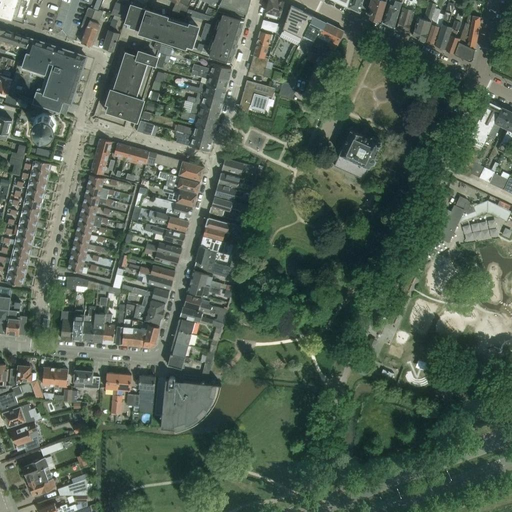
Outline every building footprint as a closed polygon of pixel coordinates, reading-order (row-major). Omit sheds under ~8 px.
[(30,0),(0,0),(1,0),(1,2),(0,1),(0,16),(24,24),(30,0)] [(178,0),(177,3),(176,2),(172,10),(184,16),(188,6),(191,0),(178,0)] [(202,0),(210,4),(206,13),(214,16),(217,11),(220,0),(202,0)] [(250,0),(220,0),(217,11),(226,13),(230,5),(247,12),(250,0)] [(280,16),(284,1),(280,0),(268,0),(265,12),(280,16)] [(360,10),(362,0),(347,0),(347,3),(347,5),(360,10)] [(369,0),(368,6),(370,7),(369,13),(370,16),(380,20),(385,0),(369,0)] [(388,0),(382,21),(394,26),(401,0),(388,0)] [(403,0),(402,6),(396,27),(408,32),(412,16),(416,0),(411,0),(411,1),(408,0),(403,0)] [(412,16),(408,32),(412,34),(412,35),(424,40),(434,8),(436,3),(429,1),(428,2),(423,19),(417,17),(417,18),(412,16)] [(444,49),(451,27),(446,25),(453,4),(448,2),(440,26),(435,45),(444,49)] [(101,3),(99,12),(107,14),(110,5),(101,3)] [(116,3),(112,14),(125,18),(129,8),(116,3)] [(167,20),(168,17),(132,5),(128,17),(127,17),(125,23),(141,28),(140,31),(192,48),(193,44),(192,44),(197,26),(190,24),(189,27),(167,20)] [(230,5),(226,13),(245,19),(247,12),(230,5)] [(313,16),(291,5),(283,28),(302,37),(305,32),(313,16)] [(91,21),(94,10),(87,8),(82,24),(87,26),(84,34),(83,34),(83,36),(81,43),(91,46),(99,24),(91,21)] [(435,45),(440,26),(435,25),(440,10),(434,8),(424,40),(435,45)] [(237,41),(239,35),(243,20),(222,13),(219,24),(216,23),(216,24),(219,25),(215,35),(237,41)] [(472,59),(480,17),(468,15),(459,38),(454,54),(469,61),(472,59)] [(302,37),(301,39),(312,45),(313,43),(312,42),(313,40),(316,36),(317,36),(321,29),(322,30),(326,22),(313,16),(305,32),(302,37)] [(117,21),(112,19),(103,47),(108,48),(107,51),(113,53),(119,33),(114,31),(117,21)] [(276,32),(278,24),(263,20),(261,28),(276,32)] [(454,54),(459,38),(455,36),(460,23),(453,21),(451,27),(444,49),(454,54)] [(327,46),(336,27),(326,22),(322,30),(321,29),(317,36),(316,36),(313,40),(312,42),(313,43),(312,45),(324,51),(327,46)] [(343,30),(336,27),(327,46),(335,50),(343,30)] [(28,47),(31,38),(5,30),(0,28),(0,50),(20,57),(19,61),(23,62),(28,47)] [(273,34),(260,31),(257,43),(267,46),(269,39),(271,40),(273,34)] [(230,63),(235,48),(237,41),(215,35),(212,45),(209,44),(212,45),(209,56),(230,63)] [(71,103),(86,56),(31,38),(28,47),(23,62),(21,66),(22,66),(21,69),(45,77),(40,92),(36,91),(32,103),(60,112),(64,101),(71,103)] [(264,58),(267,46),(257,43),(254,54),(264,58)] [(136,119),(157,56),(140,51),(138,57),(127,53),(127,52),(124,51),(121,59),(105,110),(123,116),(123,115),(136,119)] [(315,55),(309,52),(305,60),(311,63),(315,55)] [(265,67),(268,60),(253,55),(249,71),(268,77),(271,69),(265,67)] [(0,56),(0,62),(13,66),(15,60),(2,56),(2,57),(0,56)] [(13,66),(0,62),(0,67),(11,71),(13,66)] [(228,79),(231,69),(212,63),(211,68),(193,64),(192,69),(200,71),(201,71),(228,79)] [(315,100),(327,72),(316,67),(304,95),(315,100)] [(158,71),(154,80),(160,82),(161,82),(164,72),(158,71)] [(226,89),(228,79),(201,71),(200,75),(202,76),(200,82),(206,84),(226,89)] [(274,71),(272,79),(279,81),(281,73),(274,71)] [(12,79),(9,78),(0,75),(0,91),(8,94),(12,79)] [(154,80),(152,89),(157,90),(160,82),(154,80)] [(275,88),(247,80),(238,110),(248,113),(250,105),(252,105),(251,107),(264,110),(267,98),(265,97),(266,95),(272,97),(275,88)] [(284,81),(279,94),(289,97),(292,98),(295,91),(292,89),(294,85),(284,81)] [(223,100),(226,89),(206,84),(205,89),(192,85),(191,90),(197,93),(223,100)] [(220,110),(223,100),(197,93),(196,97),(188,95),(187,101),(200,105),(220,110)] [(8,95),(6,101),(17,105),(19,98),(8,95)] [(484,141),(500,107),(487,100),(471,135),(477,138),(473,146),(475,147),(465,166),(470,169),(471,169),(484,141)] [(217,120),(220,110),(200,105),(199,109),(186,106),(185,110),(190,112),(189,113),(217,120)] [(500,107),(487,135),(492,138),(494,139),(499,126),(502,127),(510,111),(500,107)] [(149,120),(151,113),(144,111),(141,118),(149,120)] [(214,131),(217,120),(189,113),(182,111),(180,118),(188,120),(188,118),(196,119),(195,122),(194,125),(214,131)] [(40,134),(44,135),(48,134),(51,133),(54,130),(55,126),(56,122),(55,119),(53,116),(50,114),(46,113),(43,112),(40,113),(37,115),(34,118),(33,122),(33,126),(34,129),(37,132),(40,134)] [(503,153),(511,135),(511,112),(511,113),(504,128),(507,130),(497,150),(503,153)] [(0,132),(8,135),(9,129),(12,120),(0,116),(0,132)] [(143,132),(146,122),(140,121),(137,131),(143,132)] [(149,134),(152,124),(146,122),(143,132),(149,134)] [(211,141),(214,131),(194,125),(193,128),(178,124),(176,131),(211,141)] [(369,138),(365,136),(356,131),(355,128),(352,127),(348,128),(347,131),(348,134),(334,165),(363,178),(369,163),(372,163),(373,163),(374,159),(373,156),(379,142),(378,139),(373,136),(370,137),(369,138)] [(209,151),(211,141),(176,131),(175,136),(177,136),(176,142),(197,147),(209,151)] [(114,148),(115,142),(100,138),(97,149),(108,153),(110,147),(114,148)] [(124,160),(128,146),(117,143),(114,155),(118,156),(117,158),(124,160)] [(22,160),(25,146),(19,145),(17,153),(12,152),(10,157),(22,160)] [(135,162),(138,149),(128,146),(124,160),(135,162)] [(106,164),(108,153),(97,149),(94,160),(106,164)] [(146,164),(149,152),(138,149),(135,162),(141,164),(141,162),(146,164)] [(154,166),(155,162),(157,153),(149,151),(149,152),(146,164),(154,166)] [(204,167),(157,153),(155,162),(173,168),(173,166),(180,168),(179,174),(200,180),(204,167)] [(19,174),(22,160),(10,157),(9,163),(14,164),(12,173),(19,174)] [(256,166),(226,158),(225,157),(222,168),(241,174),(242,169),(254,172),(256,166)] [(47,173),(49,163),(36,160),(34,165),(25,163),(24,167),(33,169),(47,173)] [(103,174),(106,164),(94,160),(91,171),(103,174)] [(479,177),(484,167),(474,162),(469,173),(479,177)] [(467,176),(470,169),(465,166),(459,164),(456,171),(467,176)] [(489,182),(494,173),(494,172),(484,167),(479,177),(489,182)] [(45,182),(47,173),(33,169),(32,174),(31,179),(45,182)] [(197,192),(199,182),(160,171),(158,177),(166,179),(164,185),(177,188),(177,187),(197,192)] [(256,195),(259,180),(252,178),(250,185),(238,182),(239,177),(220,172),(217,184),(252,194),(256,195)] [(503,190),(508,180),(494,173),(489,182),(489,183),(503,190)] [(90,175),(88,184),(101,188),(104,178),(90,175)] [(508,180),(503,190),(511,193),(511,179),(509,178),(508,180)] [(43,191),(45,182),(31,179),(29,188),(43,191)] [(0,199),(6,201),(8,187),(0,184),(0,199)] [(88,184),(85,193),(99,196),(106,198),(107,193),(113,195),(114,191),(101,188),(88,184)] [(252,194),(217,184),(215,194),(233,199),(234,195),(251,200),(252,194)] [(193,205),(196,194),(177,188),(164,185),(162,191),(169,193),(168,199),(193,205)] [(41,201),(43,191),(29,188),(28,193),(27,198),(41,201)] [(97,205),(99,196),(85,193),(83,202),(97,205)] [(139,193),(135,206),(139,207),(140,207),(143,194),(139,193)] [(212,206),(211,206),(210,213),(222,216),(224,209),(229,211),(230,207),(246,212),(248,205),(241,203),(214,196),(211,206),(212,206)] [(441,207),(428,233),(449,242),(458,223),(459,221),(458,217),(472,212),(470,207),(467,199),(459,196),(455,205),(454,205),(451,211),(441,207)] [(189,221),(192,207),(155,197),(154,201),(156,204),(168,208),(166,214),(189,221)] [(38,210),(41,201),(27,198),(25,207),(38,210)] [(485,201),(470,207),(472,212),(458,217),(459,221),(458,223),(486,212),(507,221),(510,212),(485,201)] [(83,202),(81,212),(95,215),(97,205),(83,202)] [(36,219),(38,210),(25,207),(22,216),(36,219)] [(186,231),(189,221),(166,214),(150,210),(149,216),(169,221),(167,226),(186,231)] [(106,223),(108,218),(95,215),(81,212),(79,221),(93,224),(100,226),(101,221),(106,223)] [(34,229),(36,219),(22,216),(21,221),(6,218),(5,222),(20,226),(34,229)] [(208,217),(206,226),(227,232),(227,233),(230,233),(240,236),(242,227),(208,217)] [(90,234),(93,224),(79,221),(77,231),(90,234)] [(182,244),(185,234),(154,225),(147,223),(146,223),(144,229),(164,235),(163,239),(182,244)] [(32,238),(34,229),(20,226),(18,235),(32,238)] [(228,242),(230,233),(227,233),(227,232),(206,226),(203,236),(228,242)] [(90,234),(77,231),(75,240),(88,243),(89,239),(102,242),(103,237),(90,234)] [(127,233),(125,241),(131,243),(132,238),(133,234),(131,234),(127,233)] [(30,248),(32,238),(18,235),(17,240),(4,237),(3,242),(16,245),(30,248)] [(244,247),(228,242),(203,236),(200,245),(219,251),(219,250),(220,251),(221,246),(231,249),(232,248),(243,252),(244,247)] [(88,243),(75,240),(74,240),(72,249),(86,253),(87,248),(106,253),(107,248),(88,243)] [(178,257),(181,247),(160,242),(158,246),(147,243),(145,248),(178,257)] [(27,257),(30,248),(16,245),(15,249),(14,254),(27,257)] [(219,254),(219,251),(200,245),(196,260),(197,260),(194,268),(234,279),(236,269),(214,262),(216,253),(219,254)] [(176,266),(178,257),(145,248),(144,252),(155,255),(154,260),(176,266)] [(84,262),(86,253),(72,249),(70,259),(84,262)] [(143,252),(141,259),(151,262),(153,255),(143,252)] [(125,266),(128,255),(122,253),(118,264),(125,266)] [(25,267),(27,257),(14,254),(13,259),(0,255),(0,260),(11,263),(25,267)] [(82,272),(84,262),(70,259),(68,269),(82,272)] [(23,276),(25,267),(11,263),(9,273),(23,276)] [(152,269),(140,266),(139,270),(172,279),(174,270),(153,264),(152,269)] [(169,288),(172,279),(139,270),(138,274),(143,275),(141,281),(169,288)] [(193,270),(190,281),(220,288),(221,284),(222,282),(212,280),(213,275),(193,270)] [(21,286),(23,276),(9,273),(7,282),(21,286)] [(77,286),(77,277),(67,276),(66,288),(76,289),(77,286)] [(87,287),(88,280),(77,277),(77,286),(87,287)] [(96,290),(97,283),(88,280),(87,287),(87,289),(96,290)] [(220,288),(190,281),(187,291),(207,296),(208,292),(219,294),(220,288)] [(108,291),(109,286),(97,283),(96,290),(108,291)] [(124,284),(123,289),(132,292),(136,293),(144,295),(166,302),(169,291),(154,287),(153,292),(133,286),(124,284)] [(0,286),(0,324),(7,325),(6,333),(19,334),(19,333),(24,333),(26,317),(19,317),(20,302),(10,300),(12,288),(0,286)] [(144,295),(141,305),(146,306),(146,308),(163,313),(164,309),(166,302),(144,295)] [(186,295),(184,304),(224,316),(226,310),(201,302),(202,299),(186,295)] [(122,343),(124,326),(122,326),(124,304),(119,304),(116,343),(122,344),(122,343)] [(140,308),(139,312),(146,314),(144,320),(160,324),(162,317),(163,313),(146,308),(146,306),(141,305),(140,308)] [(92,341),(94,313),(95,307),(88,306),(87,316),(84,316),(83,340),(92,341)] [(202,312),(183,306),(180,316),(211,325),(213,320),(201,317),(202,312)] [(72,339),(74,314),(74,313),(74,312),(62,310),(62,309),(59,335),(61,335),(60,338),(72,339)] [(84,316),(84,314),(85,310),(75,309),(74,312),(74,313),(74,314),(72,339),(83,340),(84,316)] [(103,342),(105,313),(94,313),(92,341),(103,342)] [(110,324),(111,314),(105,313),(103,342),(113,343),(114,324),(110,324)] [(131,330),(132,319),(124,318),(124,326),(122,343),(132,344),(134,331),(131,330)] [(195,322),(180,318),(177,329),(191,333),(195,322)] [(143,345),(147,328),(137,328),(137,320),(132,319),(131,330),(134,331),(132,344),(143,345)] [(155,342),(159,326),(146,323),(146,325),(148,325),(147,328),(143,345),(150,346),(155,342)] [(188,345),(191,333),(177,329),(173,341),(188,345)] [(376,341),(371,339),(368,346),(372,349),(376,341)] [(185,356),(188,345),(173,341),(170,352),(185,356)] [(211,363),(214,352),(209,351),(208,350),(205,362),(206,362),(211,363)] [(182,369),(185,356),(170,352),(167,364),(182,369)] [(208,373),(211,363),(206,362),(203,373),(208,373)] [(18,364),(18,369),(17,386),(19,385),(32,380),(33,380),(34,372),(30,372),(30,365),(29,365),(28,364),(25,364),(24,365),(18,364)] [(55,385),(56,368),(50,367),(49,366),(47,366),(46,367),(44,367),(43,384),(55,385)] [(67,386),(68,369),(66,368),(65,367),(63,367),(62,368),(56,368),(55,385),(67,386)] [(17,386),(18,369),(11,368),(9,384),(9,389),(11,388),(17,386)] [(93,371),(75,369),(75,381),(75,386),(99,388),(100,376),(92,376),(93,371)] [(429,379),(427,377),(427,378),(422,380),(420,381),(418,381),(416,381),(414,381),(412,379),(411,378),(409,375),(409,371),(407,372),(407,374),(407,375),(409,379),(410,380),(411,382),(414,383),(416,383),(418,383),(420,383),(422,382),(427,380),(429,379)] [(412,376),(410,371),(409,371),(409,375),(411,378),(412,379),(414,381),(416,381),(418,381),(420,381),(422,380),(427,378),(427,377),(426,376),(423,378),(421,379),(417,379),(415,379),(414,379),(413,378),(413,377),(412,376)] [(116,414),(119,373),(107,372),(106,388),(114,389),(112,414),(116,414)] [(130,390),(132,374),(119,373),(116,414),(121,414),(123,389),(130,390)] [(428,381),(427,380),(422,382),(420,383),(418,383),(416,383),(414,383),(411,382),(410,380),(409,379),(407,375),(407,374),(405,374),(406,375),(406,376),(406,377),(407,379),(408,381),(409,382),(411,384),(413,385),(415,385),(418,385),(420,385),(424,384),(426,383),(428,382),(428,381)] [(154,392),(155,376),(140,375),(139,387),(141,387),(140,395),(141,395),(140,400),(153,401),(154,392)] [(406,376),(406,375),(405,376),(406,379),(406,381),(408,383),(409,384),(411,385),(413,386),(415,386),(418,386),(420,386),(422,386),(424,385),(427,384),(428,383),(428,382),(426,383),(424,384),(420,385),(418,385),(415,385),(413,385),(411,384),(409,382),(408,381),(407,379),(406,377),(406,376)] [(220,388),(221,385),(221,384),(221,381),(216,381),(215,380),(215,379),(214,379),(213,378),(212,378),(212,379),(211,379),(211,380),(210,380),(210,383),(183,380),(183,381),(184,381),(183,385),(175,382),(175,379),(175,378),(174,378),(174,377),(173,376),(172,376),(171,376),(170,376),(169,377),(169,378),(169,379),(166,379),(166,378),(161,427),(174,428),(174,433),(178,432),(181,432),(183,431),(186,430),(189,429),(191,428),(193,426),(197,424),(200,422),(202,420),(204,418),(206,416),(208,414),(210,412),(212,409),(213,407),(215,405),(216,402),(217,399),(218,397),(219,394),(219,392),(220,391),(220,388)] [(0,391),(4,390),(9,389),(9,384),(0,383),(0,391)] [(19,385),(17,386),(11,388),(9,389),(4,390),(5,393),(0,394),(0,406),(1,406),(2,408),(18,402),(15,395),(22,392),(19,385)] [(72,390),(71,390),(64,389),(64,395),(63,400),(72,401),(72,398),(71,398),(72,390)] [(8,424),(8,425),(25,419),(26,421),(35,420),(42,418),(40,412),(37,412),(36,408),(31,409),(28,403),(3,412),(6,419),(5,421),(6,424),(8,424)] [(84,421),(74,425),(77,433),(87,429),(84,421)] [(36,423),(11,432),(16,445),(17,445),(18,449),(25,447),(26,451),(40,446),(37,438),(33,439),(30,432),(38,429),(36,423)] [(42,448),(44,455),(51,452),(64,447),(62,441),(43,448),(42,448)] [(51,472),(50,470),(50,469),(46,471),(44,467),(48,466),(45,458),(39,460),(39,459),(34,460),(35,462),(32,463),(24,466),(24,468),(23,469),(25,473),(26,473),(29,480),(51,472)] [(52,475),(51,472),(29,480),(34,494),(42,491),(42,492),(45,491),(45,492),(50,490),(50,489),(56,487),(53,479),(49,480),(48,477),(52,475)] [(88,494),(88,480),(74,484),(74,483),(58,488),(61,494),(88,494)] [(77,502),(82,502),(82,504),(83,507),(89,504),(89,495),(77,495),(77,502)] [(68,511),(77,509),(76,504),(68,507),(66,504),(57,507),(55,502),(40,508),(41,511),(68,511)]
